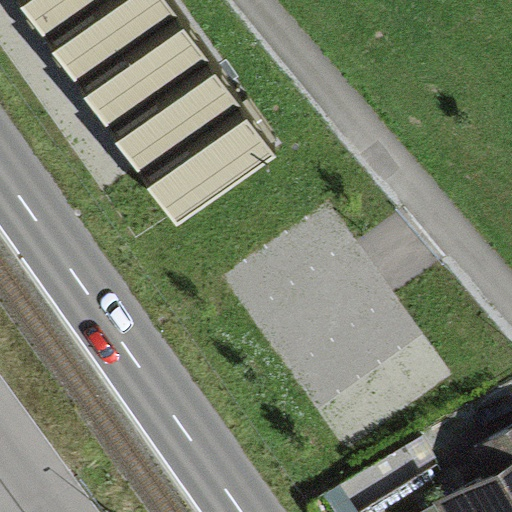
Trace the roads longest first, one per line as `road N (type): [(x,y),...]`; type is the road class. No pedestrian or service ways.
road 1 (primary): [(241,511),(0,168)]
road 2 (residential): [(237,0),(511,309)]
